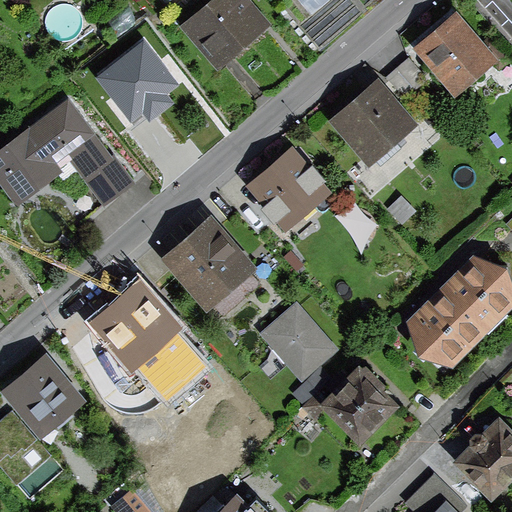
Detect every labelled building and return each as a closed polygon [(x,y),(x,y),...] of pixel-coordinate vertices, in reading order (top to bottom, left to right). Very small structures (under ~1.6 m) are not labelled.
[(271,22),(252,0),(205,0),(179,22),(217,67),(271,22)] [(328,0),(293,0),(308,17),(328,0)] [(495,50),(456,5),(412,44),(456,93),(492,61),(498,69),(511,58),(500,46),(495,50)] [(172,51),(155,28),(141,38),(157,61),(172,51)] [(407,55),(396,65),(416,87),(427,77),(407,55)] [(405,97),(416,87),(396,65),(385,75),(405,97)] [(368,163),(417,120),(377,74),(328,116),(368,163)] [(67,93),(4,141),(0,136),(0,180),(16,202),(62,166),(58,160),(64,155),(102,205),(134,181),(67,93)] [(286,228),(331,188),(292,143),(246,183),(286,228)] [(265,283),(252,269),(257,263),(210,210),(159,255),(206,309),(211,304),(224,319),(265,283)] [(511,275),(507,262),(473,250),(405,318),(418,351),(453,365),(511,305),(511,275)] [(139,274),(84,322),(130,377),(136,372),(167,408),(218,368),(139,274)] [(301,380),(339,348),(296,299),(258,332),(301,380)] [(88,396),(47,348),(0,387),(0,388),(41,436),(88,396)] [(377,372),(366,360),(362,364),(358,359),(327,390),(312,375),(300,387),(310,397),(302,405),(315,418),(325,408),(359,442),(400,401),(374,375),(377,372)] [(0,465),(16,484),(51,454),(11,409),(0,419),(0,465)] [(511,471),(511,433),(499,421),(484,435),(479,429),(468,440),(474,445),(459,460),(491,492),(511,471)] [(460,511),(467,505),(434,472),(412,494),(429,511),(460,511)] [(272,511),(274,511),(256,493),(248,500),(237,489),(213,511),(272,511)] [(150,511),(132,492),(116,507),(120,511),(150,511)]
